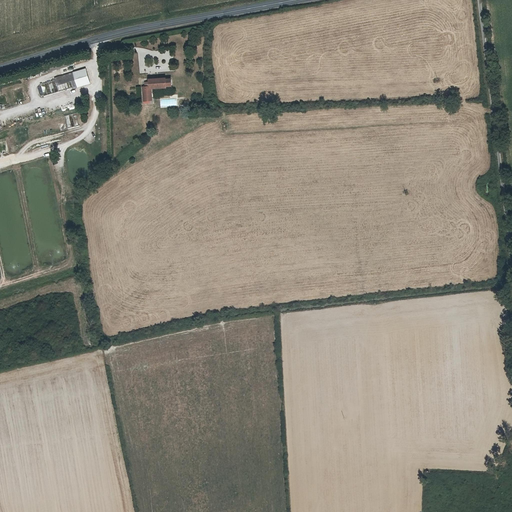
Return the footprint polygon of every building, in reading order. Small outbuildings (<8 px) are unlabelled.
[(67,81),(69,88),(70,88),(72,95),(79,92),(75,78),(67,81)] [(37,86),(40,96),(54,92),(51,81),(37,86)] [(69,88),(67,81),(55,84),(57,92),(69,88)] [(151,94),(151,96),(167,95),(167,94),(173,93),(172,87),(166,87),(166,86),(150,87),(151,91),(146,92),(146,95),(151,94)] [(151,94),(146,95),(143,95),(144,109),(152,108),(151,96),(151,94)] [(160,107),(177,106),(176,98),(159,99),(160,107)]
